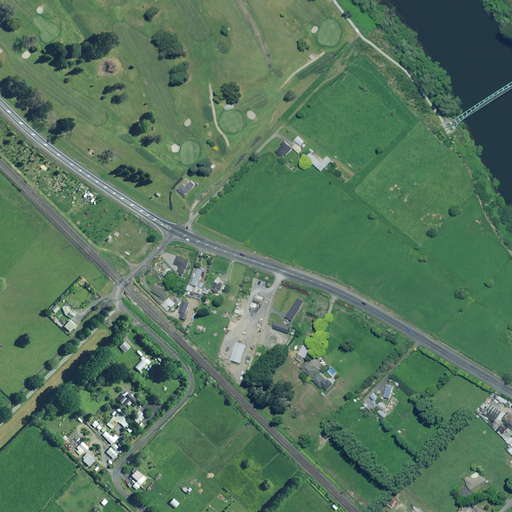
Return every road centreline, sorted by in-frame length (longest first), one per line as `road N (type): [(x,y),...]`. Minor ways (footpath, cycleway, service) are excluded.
road 1 (secondary): [(511,392),(344,294),(173,229)]
road 2 (residential): [(173,229),(116,293),(190,381),(183,399),(115,472),(120,490),(144,511)]
road 3 (secondary): [(173,229),(71,164),(0,102)]
